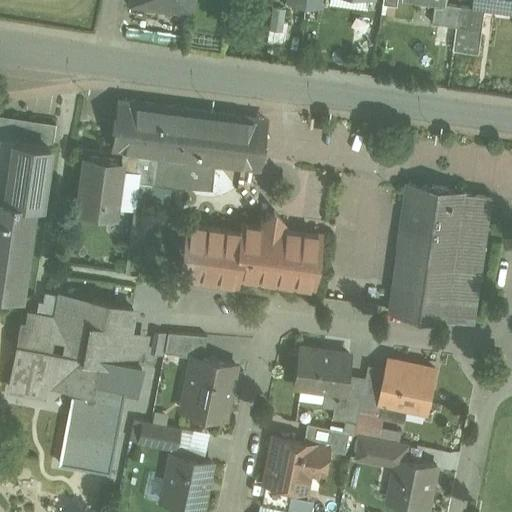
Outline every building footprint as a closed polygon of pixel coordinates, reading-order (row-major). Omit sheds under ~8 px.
[(132,0),(131,5),(193,13),(195,0),(132,0)] [(321,0),(306,0),(306,6),(320,8),(321,0)] [(474,8),(459,6),(456,27),(483,31),(485,14),(486,4),(474,2),(474,8)] [(441,8),(434,7),(432,24),(456,27),(459,6),(442,4),(441,8)] [(268,32),(278,34),(282,9),(272,7),(268,32)] [(259,118),(131,101),(127,132),(116,131),(114,149),(123,150),(122,160),(121,169),(139,172),(125,273),(139,275),(151,184),(212,189),(214,172),(237,175),(239,166),(252,167),(259,118)] [(15,140),(0,137),(0,292),(20,295),(33,202),(41,203),(49,145),(15,140)] [(122,160),(85,155),(78,212),(114,217),(121,169),(122,160)] [(472,193),(409,184),(391,311),(454,320),(454,318),(474,321),(491,198),(472,195),(472,193)] [(276,212),(262,222),(261,227),(243,224),(242,232),(188,224),(185,242),(185,243),(185,247),(180,249),(184,253),(183,256),(183,257),(180,276),(237,284),(238,276),(313,287),(316,269),(317,268),(316,268),(317,265),(321,262),(317,258),(318,255),(319,254),(318,254),(321,236),(285,230),(285,225),(276,212)] [(328,277),(327,297),(368,299),(369,280),(328,277)] [(133,308),(45,291),(43,301),(39,300),(36,314),(29,313),(27,325),(22,324),(10,387),(43,394),(45,382),(92,391),(94,381),(105,383),(105,387),(135,393),(145,344),(127,341),(133,308)] [(207,335),(168,332),(165,352),(192,357),(192,356),(203,358),(207,335)] [(349,354),(301,347),(295,386),(336,392),(343,393),(345,379),(349,354)] [(203,358),(192,356),(192,357),(182,408),(225,417),(237,365),(203,358)] [(436,369),(390,360),(388,368),(382,401),(383,401),(427,411),(436,369)] [(388,368),(369,364),(365,382),(360,407),(381,412),(383,401),(382,401),(388,368)] [(365,382),(345,379),(343,393),(336,392),(332,418),(357,421),(360,407),(365,382)] [(179,427),(143,420),(139,441),(174,448),(179,427)] [(349,431),(307,423),(304,443),(327,447),(327,449),(345,452),(349,431)] [(410,443),(376,436),(371,460),(396,465),(398,458),(406,459),(410,443)] [(304,443),(274,437),(265,482),(305,490),(310,466),(323,468),(327,449),(327,447),(304,443)] [(212,462),(172,453),(162,500),(202,509),(212,462)] [(406,459),(398,458),(396,465),(390,499),(429,507),(432,488),(431,488),(435,467),(437,467),(437,465),(406,459)]
